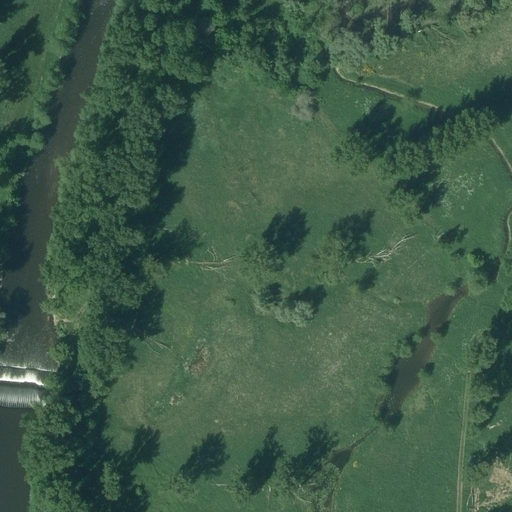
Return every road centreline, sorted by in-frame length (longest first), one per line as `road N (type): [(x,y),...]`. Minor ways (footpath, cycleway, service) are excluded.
road 1 (track): [(84,511),(69,492),(57,445),(102,271),(111,161),(151,64),(165,0)]
road 2 (track): [(482,285),(459,511)]
